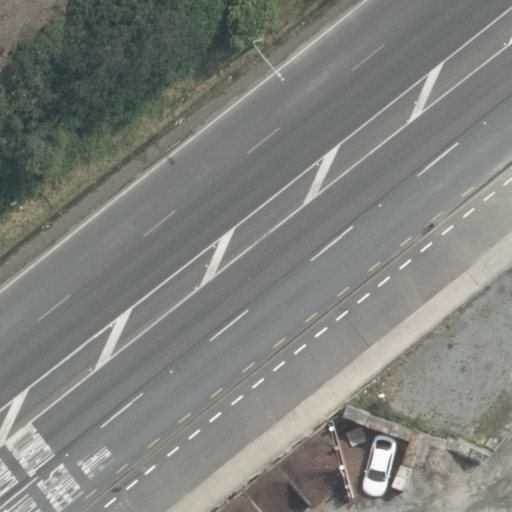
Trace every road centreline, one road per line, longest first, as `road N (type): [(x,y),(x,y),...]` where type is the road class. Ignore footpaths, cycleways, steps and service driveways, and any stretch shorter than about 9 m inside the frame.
road 1 (primary): [(129,320),(511,28)]
road 2 (primary): [(129,320),(0,475)]
road 3 (primary): [(0,394),(129,320)]
